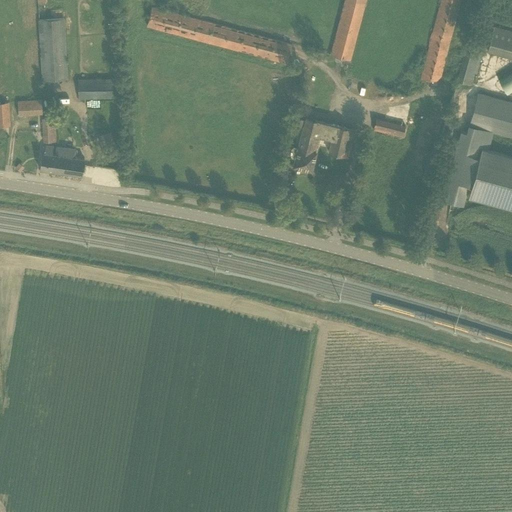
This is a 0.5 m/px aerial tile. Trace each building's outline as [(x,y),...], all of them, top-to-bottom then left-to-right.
[(344,0),(330,54),(351,60),(366,0),(344,0)] [(441,0),(420,78),(439,83),(460,0),(441,0)] [(152,5),(147,26),(287,63),(292,43),(152,5)] [(65,18),(45,20),(39,20),(38,20),(41,81),(68,79),(65,18)] [(511,30),(494,26),(487,51),(511,57),(511,30)] [(471,85),(474,74),(476,74),(484,45),(467,40),(456,81),(471,85)] [(511,73),(503,80),(511,92),(511,91),(511,73)] [(78,78),(78,98),(113,98),(113,78),(78,78)] [(511,102),(478,94),(474,109),(472,117),(470,125),(511,136),(511,102)] [(42,99),(18,100),(19,114),(43,113),(42,99)] [(0,126),(10,126),(9,102),(0,102),(0,126)] [(56,142),(55,117),(42,119),(44,142),(56,142)] [(296,157),(293,166),(312,170),(316,153),(315,152),(317,146),(320,136),(332,139),(329,152),(348,157),(354,130),(305,118),(304,121),(300,120),(299,127),(303,128),(298,148),(294,147),(291,148),(290,153),(291,156),(296,157)] [(374,130),(405,137),(408,125),(377,118),(374,130)] [(40,169),(54,171),(56,155),(52,154),(53,146),(46,145),(45,153),(43,153),(40,169)] [(56,155),(54,171),(82,175),(85,159),(74,158),(75,150),(58,147),(56,155)] [(511,156),(482,148),(468,196),(469,196),(469,195),(511,207),(511,156)] [(20,163),(16,167),(21,172),(25,167),(20,163)]
